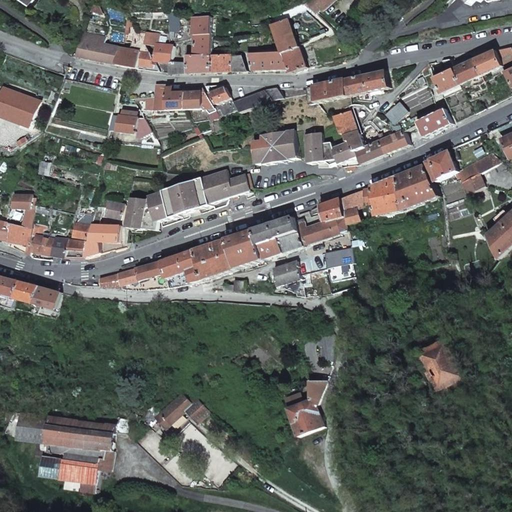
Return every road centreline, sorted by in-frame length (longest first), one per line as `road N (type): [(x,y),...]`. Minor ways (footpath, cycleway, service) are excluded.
road 1 (unclassified): [(348,511),(337,484),(337,324),(312,300),(125,302),(20,268)]
road 2 (tertiary): [(20,268),(84,271),(135,256),(368,177),(511,111)]
road 3 (residential): [(0,38),(70,65),(168,79),(294,81),(357,70)]
road 4 (residential): [(357,70),(511,35)]
road 5 (unknown): [(390,26),(405,31),(511,8)]
